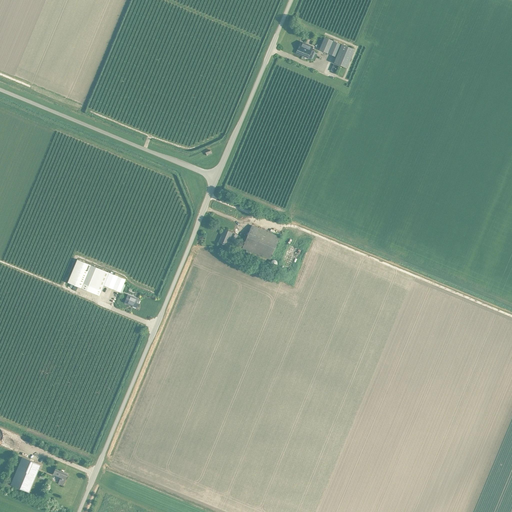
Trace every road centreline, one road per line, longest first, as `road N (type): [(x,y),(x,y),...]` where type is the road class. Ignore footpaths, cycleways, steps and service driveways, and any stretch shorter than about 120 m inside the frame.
road 1 (unclassified): [(79,511),(214,179)]
road 2 (unclassified): [(214,179),(0,89)]
road 3 (unclassified): [(214,179),(290,0)]
